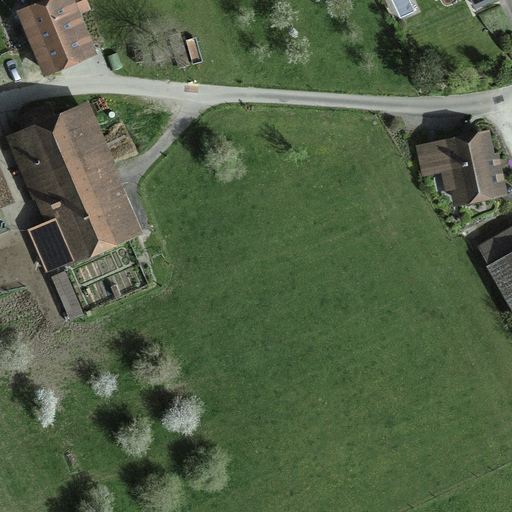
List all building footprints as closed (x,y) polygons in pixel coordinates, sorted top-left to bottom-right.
[(469,0),(474,11),(497,0),(469,0)] [(65,4),(24,21),(45,71),(86,53),(65,4)] [(85,116),(15,145),(52,232),(36,238),(50,271),(135,235),(85,116)] [(446,172),(455,209),(502,198),(488,139),(418,155),(423,177),(446,172)] [(511,234),(478,253),(489,273),(511,313),(511,234)]
